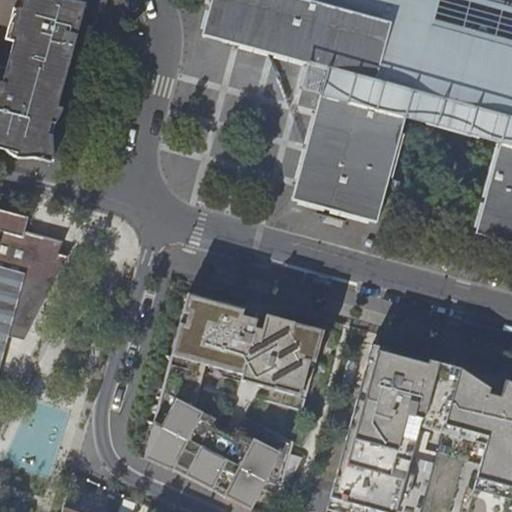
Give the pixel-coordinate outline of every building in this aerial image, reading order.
[(70,43),(81,3),(69,0),(20,0),(18,9),(9,7),(0,37),(9,40),(0,71),(0,151),(37,162),(45,136),(52,111),(59,86),(64,65),(70,43)] [(203,0),(208,11),(201,37),(330,68),(359,75),(353,98),(324,89),(299,182),(383,205),(409,118),(503,144),(479,232),(511,240),(511,63),(502,77),(438,31),(402,4),(403,0),(366,0),(362,15),(354,12),(350,11),(352,5),(338,1),(334,0),(322,0),(321,3),(319,3),(319,0),(203,0)] [(356,0),(354,12),(362,15),(366,0),(356,0)] [(446,0),(403,0),(402,4),(438,31),(446,0)] [(0,354),(5,334),(24,339),(67,257),(56,254),(55,255),(21,246),(24,232),(27,220),(0,212),(0,354)] [(60,242),(24,232),(21,246),(55,255),(56,254),(62,244),(60,242)] [(252,307),(186,289),(168,354),(241,374),(239,378),(299,394),(309,357),(315,358),(324,326),(252,307)] [(328,508),(339,511),(511,511),(511,385),(504,383),(499,400),(483,396),(484,389),(459,371),(372,347),(328,508)] [(163,389),(144,458),(172,472),(185,477),(250,510),(281,451),(235,428),(232,435),(210,423),(214,417),(163,389)]
